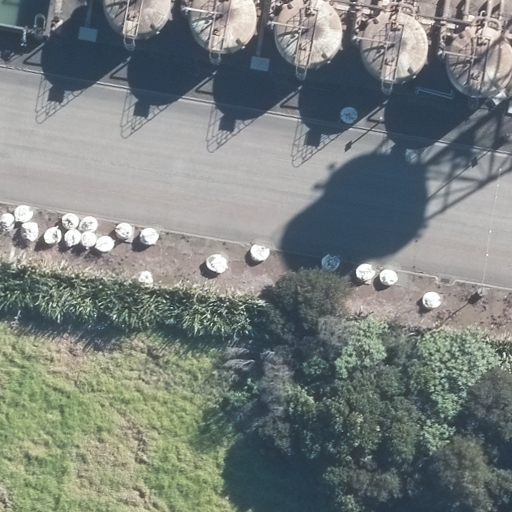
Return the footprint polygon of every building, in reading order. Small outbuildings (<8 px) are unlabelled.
[(123,18),(129,25),(138,29),(147,31),(157,29),(165,24),(172,17),(175,8),(175,0),(118,0),(119,9),(123,18)] [(210,37),(217,44),(225,49),(235,51),(245,49),(253,44),(259,37),(263,27),(263,18),(260,8),(254,1),(252,0),(216,0),(213,3),(208,11),(206,20),(206,28),(210,37)] [(296,53),(303,60),(312,65),(321,66),(331,64),(339,59),(346,52),(349,43),(349,33),(346,24),(340,16),(332,11),(323,9),(314,9),(305,13),(299,19),(294,26),(292,35),(293,44),(296,53)] [(369,68),(375,75),(384,80),(394,81),(403,79),(412,74),(418,67),(421,58),(422,48),(419,39),(413,31),(405,26),(395,24),(386,24),(378,28),(371,34),(366,41),(364,50),(365,59),(369,68)] [(461,83),(468,91),(477,95),(486,97),(496,95),(504,90),(511,83),(511,78),(511,56),(511,55),(505,47),(497,41),(488,39),(479,40),(471,43),(464,49),(459,57),(457,66),(458,74),(461,83)]
